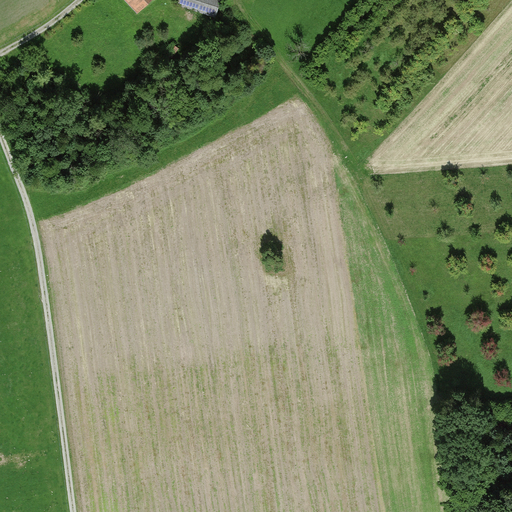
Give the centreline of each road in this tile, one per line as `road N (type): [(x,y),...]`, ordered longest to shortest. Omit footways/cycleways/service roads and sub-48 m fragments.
road 1 (track): [(73,511),(38,253),(0,132)]
road 2 (track): [(356,169),(235,0)]
